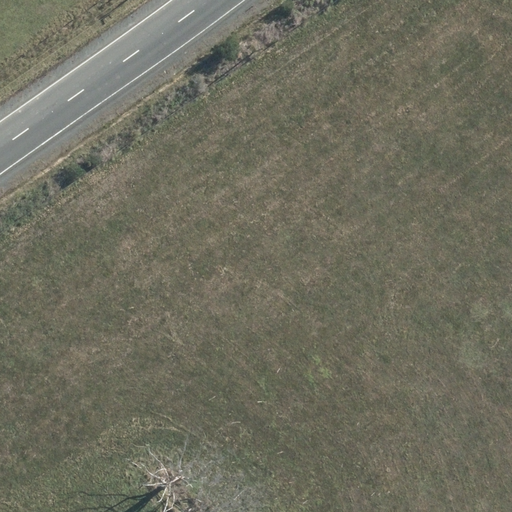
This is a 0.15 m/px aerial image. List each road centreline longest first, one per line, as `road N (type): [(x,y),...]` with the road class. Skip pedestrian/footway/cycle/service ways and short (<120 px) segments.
road 1 (tertiary): [(0,147),(203,0)]
road 2 (unknown): [(354,511),(511,398)]
